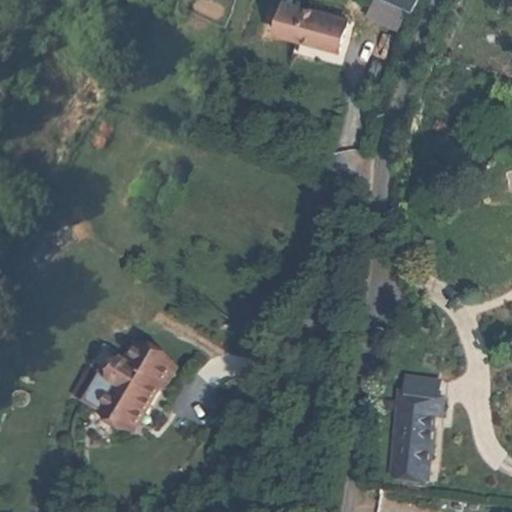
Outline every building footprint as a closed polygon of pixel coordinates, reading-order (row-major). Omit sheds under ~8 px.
[(375,0),(414,17),(421,0),(375,0)] [(340,55),(348,24),(285,7),(277,38),(340,55)] [(348,365),(352,335),(336,333),(333,363),(348,365)] [(165,384),(177,365),(138,342),(126,361),(123,358),(113,375),(120,380),(104,408),(135,427),(161,383),(165,384)] [(395,485),(430,488),(436,422),(446,423),(447,401),(440,401),(441,385),(408,380),(406,398),(403,398),(395,485)]
